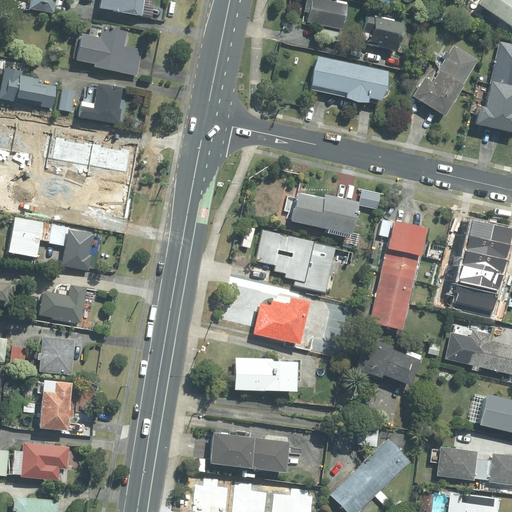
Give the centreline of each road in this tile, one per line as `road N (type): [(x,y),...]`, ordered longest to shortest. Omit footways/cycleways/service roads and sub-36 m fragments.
road 1 (primary): [(137,511),(206,122)]
road 2 (residential): [(511,190),(206,122)]
road 3 (primary): [(206,122),(229,0)]
